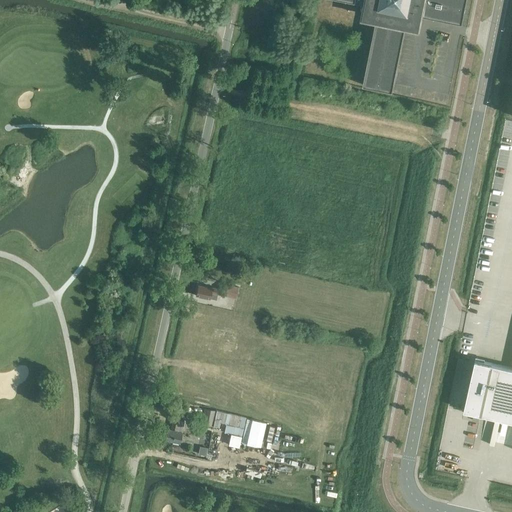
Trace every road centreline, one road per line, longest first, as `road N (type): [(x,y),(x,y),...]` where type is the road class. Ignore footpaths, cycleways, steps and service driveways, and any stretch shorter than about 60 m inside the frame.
road 1 (unclassified): [(501,0),(407,479),(420,505),(448,511)]
road 2 (unclassified): [(122,511),(231,23)]
